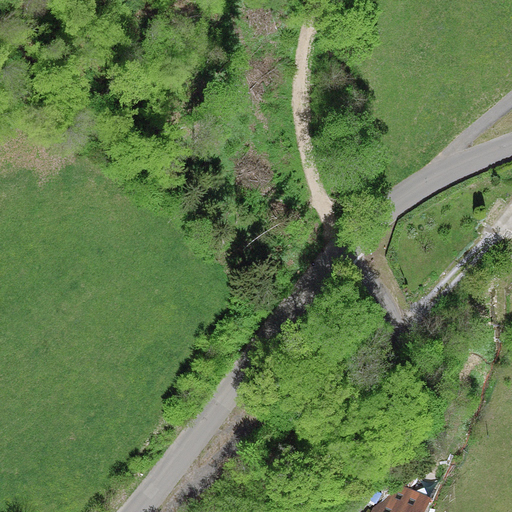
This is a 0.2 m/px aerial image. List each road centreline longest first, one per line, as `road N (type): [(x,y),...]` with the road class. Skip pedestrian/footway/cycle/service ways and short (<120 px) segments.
road 1 (unclassified): [(337,254),(137,511)]
road 2 (unclassified): [(337,254),(387,303),(396,333),(391,409),(352,511)]
road 3 (track): [(316,0),(297,61),(298,98),(304,153),(337,254)]
road 4 (unclassified): [(511,144),(400,197),(337,254)]
